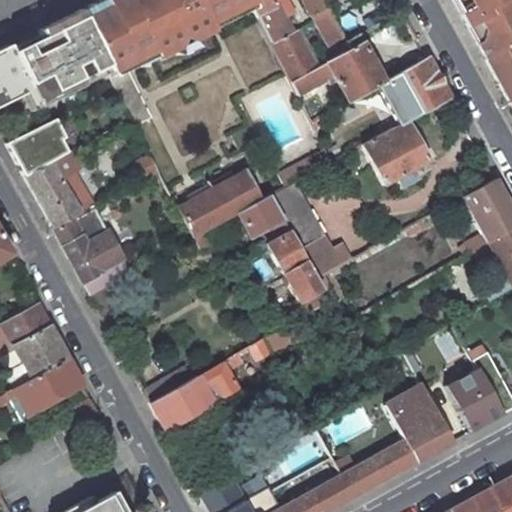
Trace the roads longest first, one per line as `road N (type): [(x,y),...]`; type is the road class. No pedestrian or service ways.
road 1 (residential): [(180,511),(0,184)]
road 2 (secondary): [(421,0),(511,166)]
road 3 (residential): [(382,511),(511,440)]
